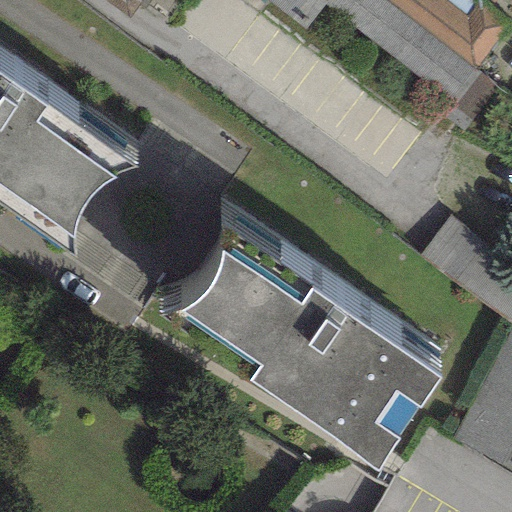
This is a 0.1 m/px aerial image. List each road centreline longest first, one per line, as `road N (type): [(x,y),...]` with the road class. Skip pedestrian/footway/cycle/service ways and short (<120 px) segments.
road 1 (unknown): [(15,0),(214,146)]
road 2 (unknown): [(0,230),(111,302)]
